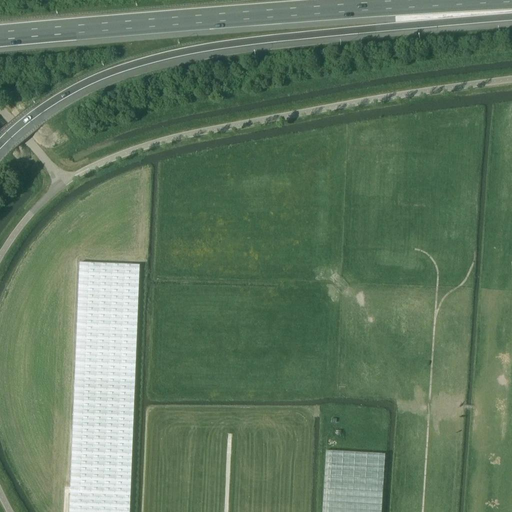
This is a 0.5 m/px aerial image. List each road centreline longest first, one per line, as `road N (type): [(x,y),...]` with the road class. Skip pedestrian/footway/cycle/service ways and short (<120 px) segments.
road 1 (motorway): [(0,143),(62,93),(143,61),(244,42),(511,14)]
road 2 (motorway): [(0,36),(476,0)]
